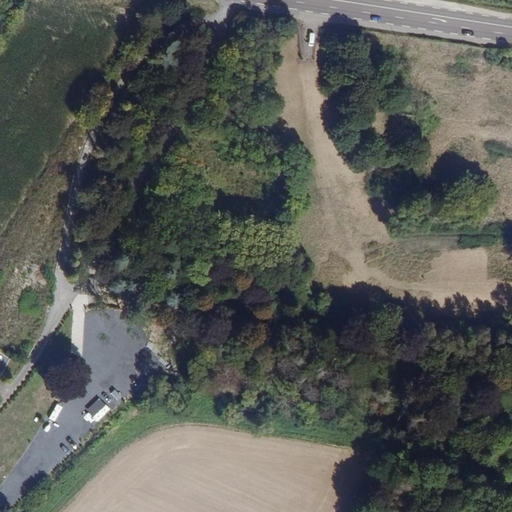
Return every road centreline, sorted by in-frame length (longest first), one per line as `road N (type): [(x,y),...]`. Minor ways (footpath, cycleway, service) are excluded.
road 1 (residential): [(198,0),(108,113),(64,252),(69,293)]
road 2 (residential): [(69,293),(101,257),(204,60),(212,0)]
road 3 (primary): [(315,0),(511,30)]
road 4 (residential): [(0,402),(36,360),(69,293)]
